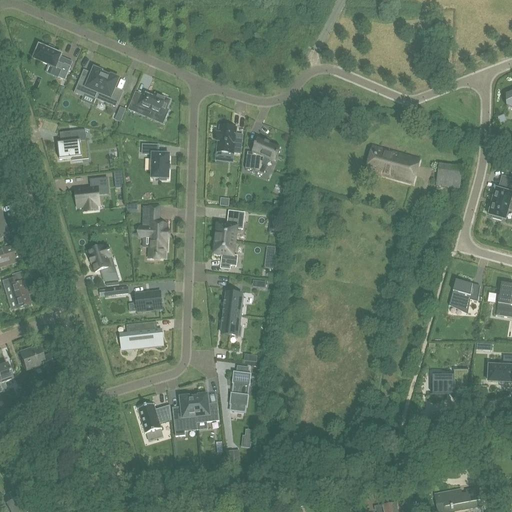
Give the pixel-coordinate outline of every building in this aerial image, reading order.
[(39,47),(38,49),(36,49),(33,56),(35,57),(34,59),(34,60),(35,60),(55,69),(56,69),(62,71),(59,78),(65,81),(71,67),(64,64),(64,65),(58,63),(61,56),(61,57),(62,56),(61,55),(53,52),(54,52),(48,49),(48,50),(40,47),(40,46),(39,46),(39,47)] [(89,82),(81,79),(74,94),(83,98),(84,95),(96,100),(106,76),(102,74),(102,72),(94,69),(89,82)] [(111,78),(106,76),(96,100),(117,109),(122,96),(114,92),(119,80),(112,76),(111,78)] [(146,95),(141,108),(159,115),(157,119),(158,119),(164,122),(169,111),(167,110),(170,101),(155,95),(154,99),(146,95)] [(284,119),(293,121),(295,108),(287,106),(284,119)] [(120,108),(118,114),(124,117),(126,110),(120,108)] [(232,128),(220,127),(219,134),(217,134),(217,142),(219,142),(217,153),(233,155),(233,154),(241,155),(243,136),(235,135),(236,131),(232,131),(232,128)] [(73,150),(61,153),(65,169),(77,166),(78,168),(88,166),(83,148),(89,147),(86,136),(71,140),(73,150)] [(247,152),(245,169),(253,170),(263,175),(266,167),(260,165),(263,157),(274,162),(276,157),(277,157),(278,155),(277,155),(279,149),(269,145),(264,143),(258,140),(256,146),(255,145),(254,147),(255,148),(253,153),(247,152)] [(159,146),(143,146),(142,155),(152,156),(153,156),(152,178),(152,179),(153,179),(160,179),(160,181),(167,181),(167,179),(168,180),(169,180),(169,179),(169,171),(170,171),(170,170),(169,170),(169,165),(170,166),(170,164),(169,164),(169,156),(170,156),(170,155),(169,155),(169,156),(158,155),(159,146)] [(414,186),(421,161),(374,148),(367,172),(414,186)] [(461,190),(463,169),(440,165),(437,187),(461,190)] [(113,172),(115,184),(123,182),(122,171),(113,172)] [(91,189),(76,191),(78,208),(85,207),(85,212),(97,211),(96,206),(100,206),(98,186),(108,185),(107,178),(90,180),(91,189)] [(511,178),(509,178),(506,191),(497,189),(496,189),(496,190),(494,199),(493,199),(493,200),(492,204),(492,205),(489,214),(489,215),(490,215),(493,216),(493,218),(502,221),(502,219),(505,219),(505,220),(506,220),(506,219),(509,210),(510,210),(511,204),(511,203),(511,197),(511,178)] [(127,205),(127,213),(138,213),(137,204),(127,205)] [(152,258),(165,258),(165,250),(166,250),(167,239),(167,228),(167,226),(157,226),(157,221),(148,221),(149,209),(142,209),(142,227),(140,227),(140,236),(152,237),(152,246),(152,258)] [(0,212),(0,238),(8,236),(1,212),(0,212)] [(235,243),(237,230),(243,230),(245,214),(239,213),(239,220),(228,219),(227,227),(218,226),(217,232),(216,240),(235,243)] [(271,215),(270,224),(279,224),(280,216),(271,215)] [(124,247),(132,245),(129,235),(121,238),(124,247)] [(234,257),(235,243),(216,240),(215,249),(214,255),(223,256),(221,265),(223,265),(223,269),(230,270),(231,266),(236,267),(237,257),(234,257)] [(5,248),(0,249),(0,268),(18,263),(13,247),(5,250),(5,248)] [(101,271),(104,282),(119,281),(116,274),(109,274),(108,269),(111,268),(108,259),(112,258),(108,247),(105,248),(104,247),(89,252),(91,258),(90,258),(92,265),(93,264),(95,273),(101,271)] [(267,247),(265,261),(275,263),(276,248),(267,247)] [(159,284),(160,270),(153,270),(153,274),(145,273),(145,290),(154,290),(154,284),(159,284)] [(20,283),(19,277),(6,281),(8,287),(11,286),(18,309),(31,305),(24,282),(20,283)] [(457,281),(456,281),(449,307),(450,307),(450,305),(468,310),(467,315),(468,316),(470,300),(477,302),(477,303),(478,303),(479,297),(478,297),(478,298),(471,296),(473,286),(457,282),(457,281)] [(511,286),(502,284),(496,317),(511,319),(511,286)] [(128,288),(113,289),(114,296),(129,295),(128,288)] [(161,292),(136,295),(138,313),(163,310),(161,292)] [(226,306),(225,315),(241,317),(244,296),(228,294),(227,302),(225,302),(224,306),(226,306)] [(241,317),(225,315),(225,320),(222,320),(222,324),(224,324),(223,335),(241,337),(242,328),(240,327),(241,317)] [(145,324),(127,326),(127,334),(120,335),(122,348),(163,344),(162,330),(146,332),(145,324)] [(30,350),(19,353),(26,372),(43,366),(45,372),(54,369),(49,355),(42,358),(39,348),(30,351),(30,350)] [(6,365),(0,367),(0,387),(2,391),(7,389),(5,383),(12,381),(6,365)] [(511,367),(490,368),(490,384),(511,383),(511,367)] [(466,390),(469,371),(454,371),(454,377),(442,377),(442,374),(433,374),(433,395),(430,395),(430,396),(447,396),(447,394),(454,394),(454,390),(466,390)] [(251,375),(234,373),(232,384),(234,384),(232,396),(231,396),(230,406),(237,407),(237,412),(245,413),(246,408),(248,408),(249,398),(248,398),(249,386),(250,386),(251,375)] [(30,387),(23,390),(27,402),(32,399),(34,397),(30,387)] [(22,388),(16,391),(21,406),(26,402),(27,402),(23,390),(22,390),(22,388)] [(194,398),(197,424),(219,422),(218,408),(209,409),(207,395),(199,396),(199,398),(194,398)] [(173,413),(176,438),(185,437),(184,426),(197,424),(194,398),(189,399),(189,397),(180,398),(182,412),(173,413)] [(145,408),(138,410),(138,411),(139,411),(146,434),(145,434),(145,435),(153,433),(155,433),(155,432),(162,430),(162,429),(161,429),(160,425),(171,422),(170,406),(160,409),(161,411),(156,413),(154,406),(154,405),(147,407),(145,407),(145,408)] [(253,431),(245,430),(243,449),(251,451),(253,431)] [(16,489),(25,485),(18,468),(9,471),(16,489)] [(9,494),(13,502),(7,505),(11,511),(28,511),(21,498),(20,498),(16,490),(9,494)] [(450,493),(435,496),(438,511),(458,511),(469,510),(482,508),(479,490),(469,491),(470,494),(461,496),(461,491),(450,493)] [(403,511),(402,503),(377,508),(377,511),(403,511)]
